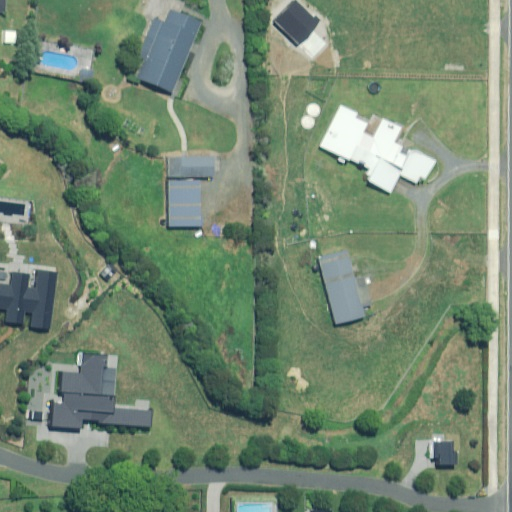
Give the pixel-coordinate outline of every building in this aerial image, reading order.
[(201,22),(169,10),(164,22),(153,18),(138,56),(143,59),(136,77),(173,92),(201,22)] [(93,70),(82,69),(81,79),(92,80),(93,70)] [(399,175),(414,183),(417,176),(424,180),(433,163),(392,141),(399,128),(382,119),(373,138),(361,132),(367,119),(340,105),(319,146),(346,159),(347,157),(371,169),(365,180),(390,193),(399,175)] [(168,176),(168,226),(201,226),(201,176),(214,176),(214,156),(168,156),(168,176)] [(365,316),(347,251),(318,259),(335,324),(365,316)] [(0,306),(6,307),(4,321),(21,323),(23,309),(32,310),(30,324),(48,327),(55,271),(37,268),(34,287),(25,286),(27,272),(11,270),(9,283),(0,282),(0,306)] [(48,392),(45,428),(81,431),(82,421),(92,422),(92,426),(154,431),(156,407),(112,404),(113,392),(106,392),(109,351),(75,348),(73,366),(55,365),(53,392),(48,392)]
